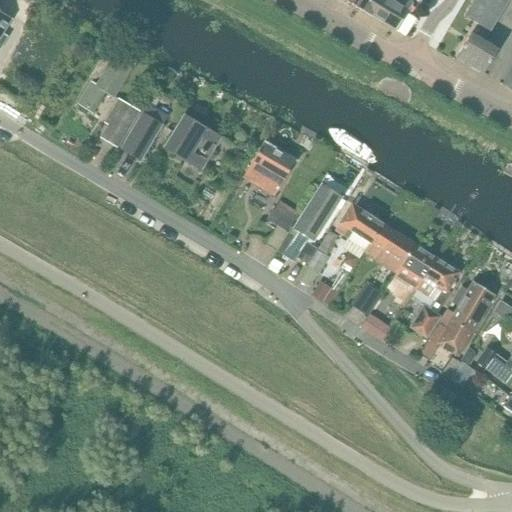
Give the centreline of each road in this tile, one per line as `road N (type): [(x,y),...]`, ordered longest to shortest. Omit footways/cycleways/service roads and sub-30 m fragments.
road 1 (residential): [(511,498),(432,462),(272,282),(0,118)]
road 2 (unclassified): [(511,504),(448,503),(407,490),(185,356)]
road 3 (unclassified): [(0,244),(185,356)]
road 4 (unclassified): [(412,55),(362,40),(291,0)]
